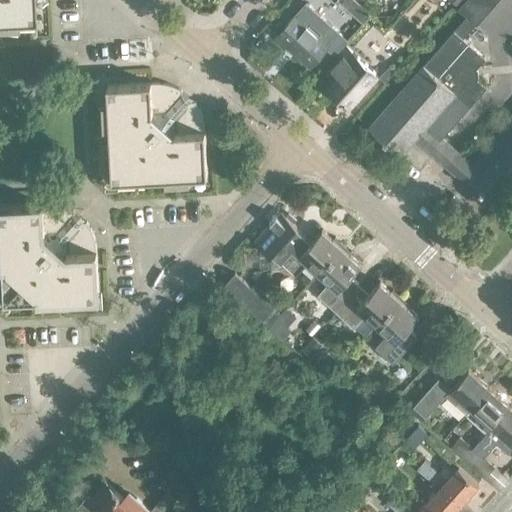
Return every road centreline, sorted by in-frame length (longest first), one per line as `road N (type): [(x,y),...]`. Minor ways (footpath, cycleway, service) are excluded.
road 1 (residential): [(0,480),(301,145)]
road 2 (residential): [(301,145),(484,308)]
road 3 (residential): [(205,56),(301,145)]
